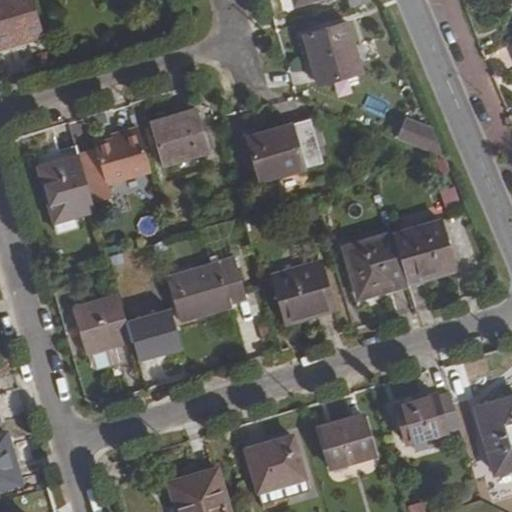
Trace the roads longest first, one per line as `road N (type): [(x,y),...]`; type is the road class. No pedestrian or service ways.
road 1 (residential): [(68,446),(511,311)]
road 2 (residential): [(511,255),(402,0)]
road 3 (residential): [(68,446),(0,209)]
road 4 (residential): [(228,40),(0,109)]
